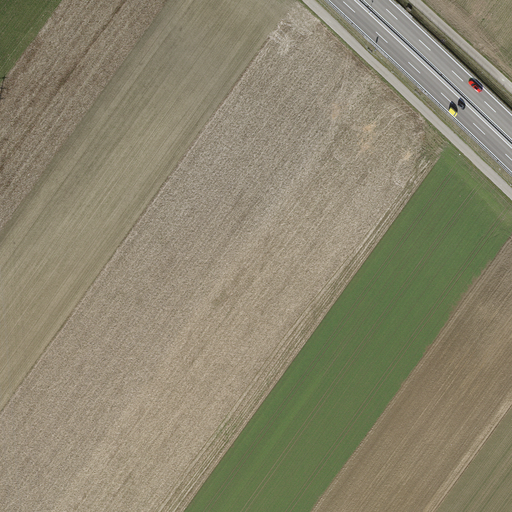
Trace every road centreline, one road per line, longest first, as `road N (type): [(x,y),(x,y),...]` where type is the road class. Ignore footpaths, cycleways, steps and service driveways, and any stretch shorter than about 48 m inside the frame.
road 1 (track): [(511,193),(306,0)]
road 2 (trunk): [(342,0),(511,159)]
road 3 (trunk): [(511,126),(377,0)]
road 4 (track): [(511,87),(416,0)]
